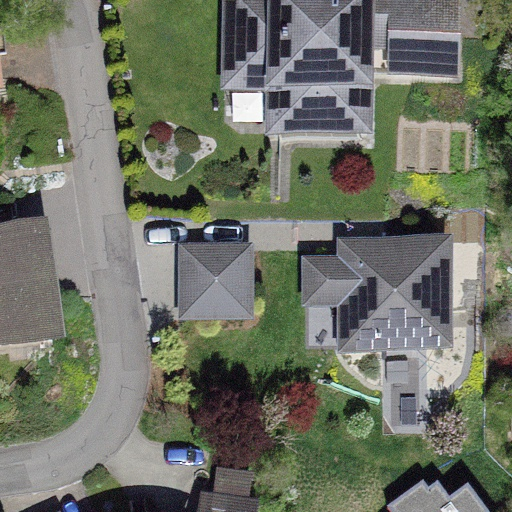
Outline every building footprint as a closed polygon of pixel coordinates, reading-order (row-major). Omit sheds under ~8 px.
[(235,0),(234,80),(262,81),(279,99),(278,126),(359,128),(361,47),(393,48),(393,74),(453,75),(454,4),(240,0),(235,0)] [(0,228),(0,340),(57,333),(43,223),(0,228)] [(344,349),(445,349),(445,249),(345,249),(344,349)] [(186,316),(246,317),(246,255),(186,254),(186,316)] [(422,484),(387,509),(388,511),(484,511),(467,488),(448,501),(436,485),(427,491),(422,484)]
